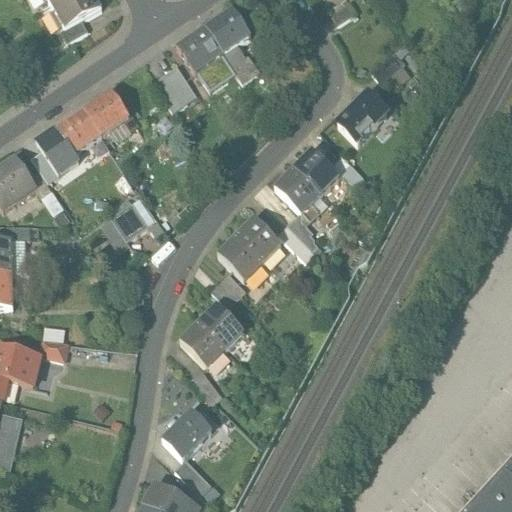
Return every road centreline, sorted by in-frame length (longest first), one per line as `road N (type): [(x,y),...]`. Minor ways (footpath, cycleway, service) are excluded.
road 1 (residential): [(116,511),(137,445),(151,346),(185,256),(333,88),(327,55),(289,0)]
road 2 (residential): [(0,137),(157,26)]
